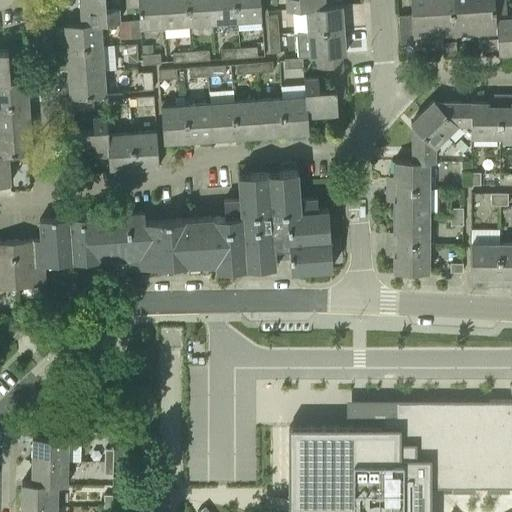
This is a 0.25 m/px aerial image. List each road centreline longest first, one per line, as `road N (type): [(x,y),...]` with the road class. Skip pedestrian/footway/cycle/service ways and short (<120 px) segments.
road 1 (residential): [(0,412),(116,303),(359,299)]
road 2 (residential): [(41,197),(162,191),(227,152),(355,145)]
road 3 (residential): [(41,197),(41,34),(23,0)]
road 4 (residential): [(355,145),(359,299)]
road 5 (residential): [(359,299),(511,306)]
road 6 (residential): [(384,71),(511,66)]
